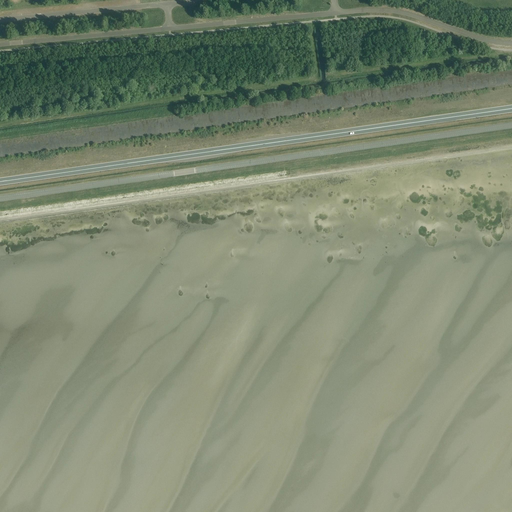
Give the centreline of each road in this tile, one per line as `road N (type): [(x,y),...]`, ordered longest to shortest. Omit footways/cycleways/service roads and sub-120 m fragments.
road 1 (trunk): [(0,182),(511,108)]
road 2 (unclassified): [(0,198),(511,125)]
road 3 (unclassified): [(335,13),(388,10),(511,43)]
road 4 (unclassified): [(0,44),(169,28)]
road 5 (unclassified): [(166,4),(0,20)]
road 6 (unclassified): [(169,28),(335,13)]
